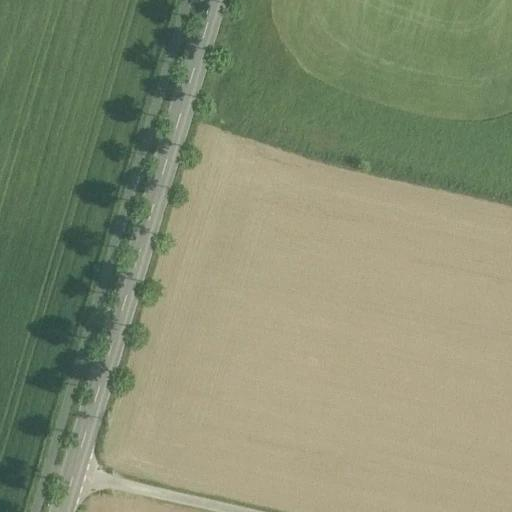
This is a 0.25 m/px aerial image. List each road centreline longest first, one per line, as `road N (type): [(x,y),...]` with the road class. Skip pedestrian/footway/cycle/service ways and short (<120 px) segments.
road 1 (tertiary): [(75,470),(216,0)]
road 2 (residential): [(75,470),(254,511)]
